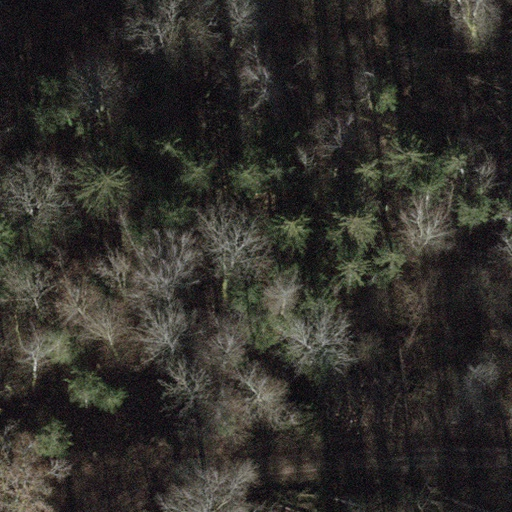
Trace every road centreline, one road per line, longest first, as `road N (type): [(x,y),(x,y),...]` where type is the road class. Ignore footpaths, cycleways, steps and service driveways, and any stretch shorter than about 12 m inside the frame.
road 1 (track): [(511,458),(438,453),(123,486)]
road 2 (track): [(123,486),(0,495)]
